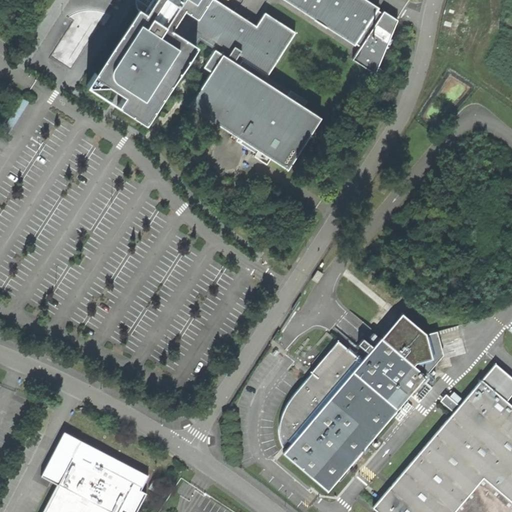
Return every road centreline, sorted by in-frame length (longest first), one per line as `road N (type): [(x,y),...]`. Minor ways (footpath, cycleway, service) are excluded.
road 1 (unclassified): [(187,448),(396,122),(434,0)]
road 2 (unclassified): [(187,448),(102,397),(0,353)]
